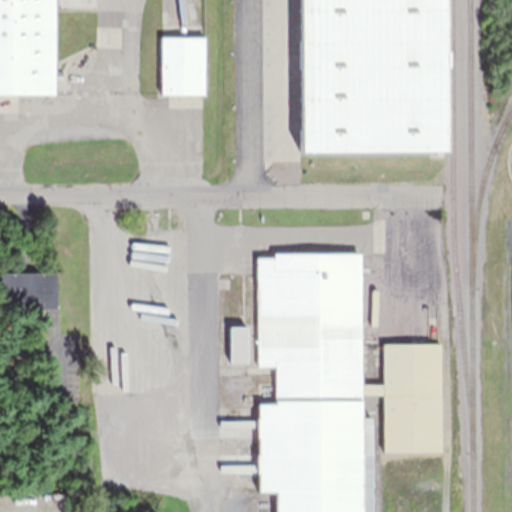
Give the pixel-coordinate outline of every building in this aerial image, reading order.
[(0,0),(53,0),(54,9),(54,70),(63,70),(63,72),(62,79),(54,79),(54,91),(54,94),(53,94),(0,94),(0,0)] [(437,153),(434,0),(286,0),(287,152),(293,154),(437,153)] [(160,36),(202,36),(204,36),(204,94),(201,94),(160,94),(160,36)] [(255,268),(255,257),(273,256),(273,252),(360,251),(360,288),(361,319),(374,319),(374,293),(382,293),(383,333),(374,333),(374,326),(360,326),(361,383),(382,383),(382,343),(384,343),(424,343),(439,342),(440,451),(383,451),(382,394),(376,394),(361,394),(362,417),(371,417),(372,511),(274,511),(274,491),(258,491),(258,486),(257,472),(256,472),(256,454),(257,454),(257,436),(256,436),(255,417),(257,417),(257,414),(257,403),(274,402),(274,365),(257,366),(256,341),(246,341),(247,362),(229,362),(229,326),(246,326),(246,339),(256,339),(255,268)] [(57,307),(44,307),(0,307),(0,272),(57,272),(57,307)] [(231,317),(230,277),(239,277),(239,317),(231,317)]
